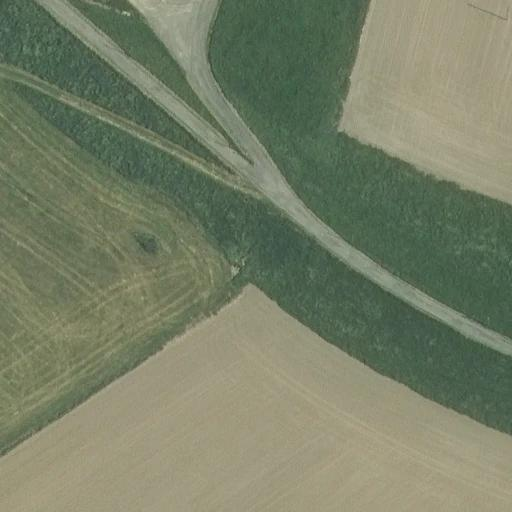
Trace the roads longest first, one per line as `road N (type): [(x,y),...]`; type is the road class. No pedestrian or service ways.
road 1 (unclassified): [(42,0),(285,207)]
road 2 (unclassified): [(285,207),(367,274),(511,354)]
road 3 (unclassified): [(214,0),(198,45),(204,88),(285,207)]
